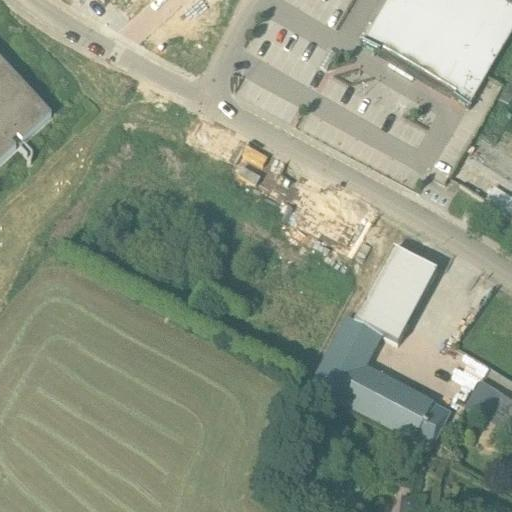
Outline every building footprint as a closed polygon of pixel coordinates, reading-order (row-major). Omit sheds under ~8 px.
[(76,0),(77,0),(95,0),(104,9),(113,0),(76,0)] [(363,46),(362,47),(379,55),(380,54),(379,54),(381,50),(393,57),(387,67),(413,82),(419,73),(439,84),(456,95),(454,98),(453,98),(453,99),(468,110),(469,109),(470,106),(486,80),(486,79),(511,35),(511,0),(389,0),(364,43),(363,46)] [(0,164),(16,150),(11,145),(17,140),(22,145),(51,118),(0,62),(0,164)] [(511,96),(503,91),(497,101),(507,107),(511,99),(511,96)] [(494,189),(485,203),(511,222),(511,201),(494,189)] [(347,321),(309,392),(429,454),(449,417),(441,412),(438,417),(430,413),(433,407),(365,371),(381,340),(397,349),(437,275),(393,252),(354,325),(347,321)] [(480,385),(464,411),(486,425),(504,436),(511,440),(511,404),(501,398),(500,398),(480,385)] [(287,492),(281,503),(293,509),(299,498),(287,492)]
